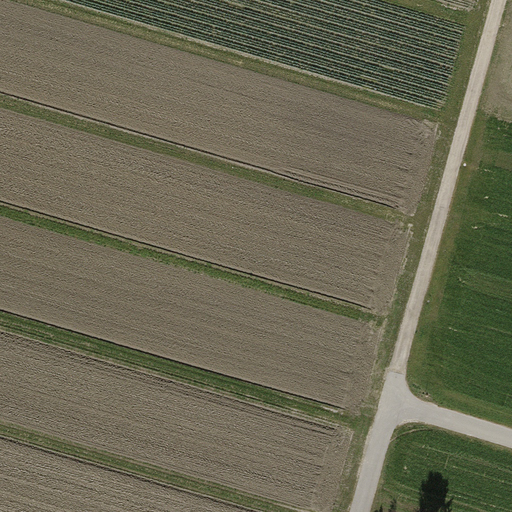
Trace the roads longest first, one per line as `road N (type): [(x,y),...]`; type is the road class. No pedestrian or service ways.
road 1 (track): [(391,401),(502,0)]
road 2 (track): [(511,438),(391,401)]
